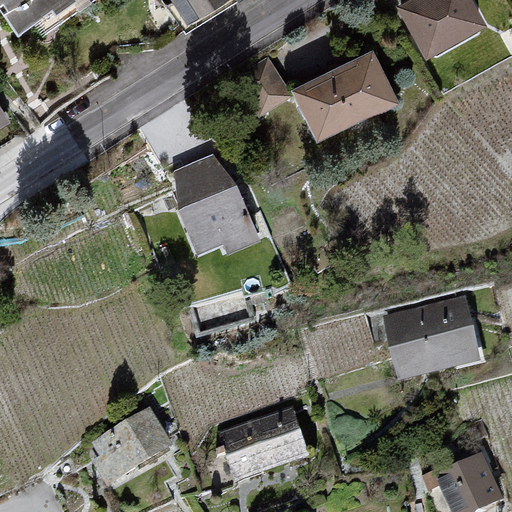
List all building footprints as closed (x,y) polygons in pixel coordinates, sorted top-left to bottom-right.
[(0,0),(0,6),(4,5),(11,13),(1,18),(18,38),(50,12),(52,16),(74,4),(71,0),(0,0)] [(176,0),(186,17),(217,0),(176,0)] [(469,0),(411,0),(393,9),(426,60),(487,28),(469,0)] [(372,52),(290,90),(316,146),(398,103),(372,52)] [(243,67),(259,108),(289,96),(273,56),(243,67)] [(0,114),(0,130),(9,127),(0,114)] [(210,158),(175,173),(177,210),(197,257),(223,244),(225,256),(261,241),(237,186),(210,158)] [(465,299),(383,319),(402,390),(487,368),(465,299)] [(150,413),(92,445),(102,461),(92,465),(107,496),(178,454),(150,413)] [(298,413),(220,435),(235,489),(311,464),(298,413)] [(481,457),(437,476),(451,511),(499,511),(503,510),(481,457)]
